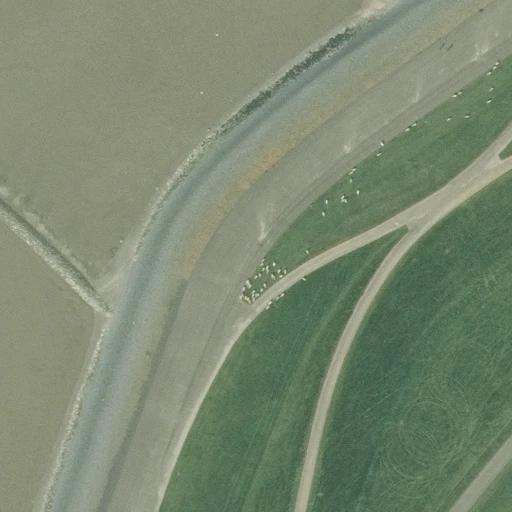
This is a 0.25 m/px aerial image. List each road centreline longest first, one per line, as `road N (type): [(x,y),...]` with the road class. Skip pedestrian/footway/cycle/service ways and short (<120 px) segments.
road 1 (unclassified): [(166,429),(234,337),(302,274),(430,204)]
road 2 (unclassified): [(297,511),(317,400),(346,327),(430,204)]
road 3 (unclassified): [(430,204),(511,103)]
